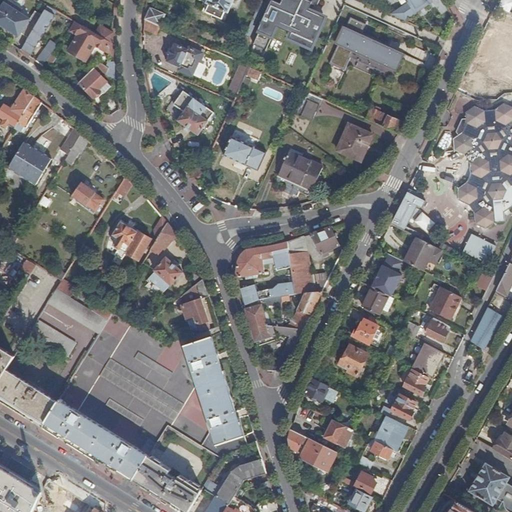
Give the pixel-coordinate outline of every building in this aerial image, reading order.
[(207,12),(223,19),(226,12),(229,13),(234,0),(208,0),(207,3),(210,5),(207,12)] [(282,0),(281,3),(273,0),(272,0),(259,30),(261,31),(255,44),(267,49),(279,22),(294,29),(293,32),(297,34),(296,36),(296,39),(304,42),(307,41),(308,39),(311,40),(323,15),(309,9),(313,1),(318,4),(319,0),(282,0)] [(394,15),(402,19),(430,0),(408,0),(410,3),(408,6),(394,15)] [(511,11),(511,9),(511,0),(502,0),(500,6),(511,11)] [(30,38),(43,15),(36,11),(31,18),(15,9),(14,4),(10,1),(5,2),(0,10),(0,23),(20,37),(22,33),(30,38)] [(145,18),(161,26),(167,14),(147,6),(145,18)] [(53,19),(44,14),(43,15),(30,38),(23,49),(32,54),(53,19)] [(352,58),(396,78),(406,55),(362,35),(367,24),(352,17),(331,63),(346,70),(352,58)] [(157,34),(161,26),(145,18),(144,28),(157,34)] [(115,56),(114,44),(96,33),(76,21),(73,25),(75,27),(73,31),(79,35),(71,50),(87,60),(92,53),(96,45),(99,46),(115,56)] [(114,44),(114,32),(101,25),(96,33),(114,44)] [(511,41),(510,41),(511,39),(497,32),(494,39),(495,40),(489,53),(489,54),(487,59),(495,63),(495,64),(511,71),(511,41)] [(180,70),(193,76),(199,62),(202,61),(204,56),(204,53),(190,47),(189,49),(176,43),(173,49),(172,48),(169,55),(170,56),(167,61),(181,67),(180,70)] [(45,67),(54,53),(47,49),(38,62),(45,67)] [(107,74),(110,68),(99,62),(95,68),(107,74)] [(242,85),(248,72),(251,66),(243,62),(235,82),(242,85)] [(476,103),(487,70),(469,64),(458,97),(476,103)] [(263,79),(266,73),(251,66),(248,72),(263,79)] [(110,85),(95,69),(80,83),(93,97),(99,91),(101,93),(110,85)] [(239,92),(242,85),(235,82),(231,89),(239,92)] [(215,112),(184,90),(174,104),(185,111),(178,120),(198,135),(215,112)] [(306,90),(296,113),(314,121),(324,99),(306,90)] [(17,127),(35,98),(26,91),(13,110),(6,105),(0,115),(0,116),(6,120),(3,125),(7,128),(10,123),(17,127)] [(28,129),(44,104),(35,98),(17,127),(16,129),(23,133),(26,128),(28,129)] [(485,110),(476,106),(467,112),(468,123),(464,132),(454,138),(456,150),(466,155),(471,165),(472,174),(467,182),(458,189),(459,201),(470,205),(477,214),(477,224),(487,229),(496,222),(506,222),(505,210),(511,206),(511,106),(505,103),(496,110),(485,110)] [(368,119),(400,133),(407,124),(381,112),(382,110),(374,107),(374,109),(373,108),(368,119)] [(339,150),(360,160),(364,151),(368,152),(369,150),(367,149),(374,134),(351,124),(339,150)] [(74,149),(76,146),(83,135),(77,130),(66,144),(74,149)] [(83,150),(90,141),(83,135),(76,146),(83,150)] [(260,170),(268,152),(233,137),(225,155),(260,170)] [(53,161),(25,143),(16,157),(10,168),(37,186),(53,161)] [(314,189),(324,167),(291,152),(281,174),(314,189)] [(191,178),(197,185),(205,169),(196,166),(191,178)] [(126,198),(134,184),(127,177),(117,192),(126,198)] [(93,207),(100,197),(97,194),(83,184),(74,196),(87,206),(90,203),(93,207)] [(53,192),(48,190),(39,204),(44,207),(53,192)] [(422,211),(415,222),(429,232),(437,221),(422,211)] [(160,238),(169,224),(163,218),(155,231),(156,235),(160,238)] [(140,260),(152,240),(139,232),(139,233),(122,222),(114,236),(120,240),(116,246),(116,249),(119,250),(116,256),(117,257),(114,262),(118,265),(121,260),(123,260),(127,253),(140,260)] [(160,255),(177,236),(169,224),(160,238),(152,250),(160,255)] [(341,246),(332,227),(319,232),(313,234),(324,255),(325,257),(330,254),(328,252),(341,246)] [(489,263),(498,245),(473,233),(465,251),(489,263)] [(307,240),(305,236),(289,242),(291,255),(309,252),(307,240)] [(443,250),(417,237),(405,262),(424,271),(429,261),(436,264),(443,250)] [(291,255),(289,242),(276,245),(266,247),(258,248),(246,251),(243,254),(240,258),(239,262),(238,272),(238,278),(266,273),(264,260),(284,256),(285,263),(291,262),(291,255)] [(306,294),(315,293),(309,252),(291,255),(291,262),(296,295),(306,294)] [(403,261),(390,254),(384,267),(397,273),(403,261)] [(31,275),(37,266),(25,258),(19,268),(31,275)] [(156,270),(172,286),(184,273),(167,258),(156,270)] [(511,259),(497,290),(507,295),(511,285),(511,259)] [(57,278),(62,281),(73,264),(68,261),(57,278)] [(383,266),(372,288),(388,296),(391,297),(402,275),(397,273),(384,267),(383,266)] [(172,286),(156,270),(149,277),(166,293),(172,286)] [(487,291),(494,276),(489,273),(482,288),(487,291)] [(201,298),(209,297),(204,281),(178,300),(182,306),(186,304),(191,318),(196,317),(198,325),(200,324),(202,329),(210,326),(201,298)] [(255,286),(241,290),(245,306),(260,300),(255,286)] [(388,296),(372,288),(363,306),(380,315),(388,296)] [(462,297),(442,288),(431,310),(451,320),(462,297)] [(100,334),(109,321),(57,290),(49,303),(100,334)] [(315,311),(325,292),(315,293),(306,294),(298,312),(287,328),(305,330),(315,311)] [(249,320),(252,330),(269,326),(262,305),(246,310),(249,320)] [(505,318),(488,308),(472,341),(486,350),(505,318)] [(225,452),(248,445),(245,435),(210,331),(167,345),(141,329),(114,312),(109,321),(100,334),(58,402),(45,425),(65,437),(134,481),(149,457),(168,426),(221,459),(225,452)] [(444,342),(448,332),(444,330),(447,325),(434,318),(426,333),(444,342)] [(353,335),(354,337),(370,345),(377,329),(379,330),(381,327),(378,326),(379,325),(365,319),(364,323),(362,322),(358,330),(357,329),(355,330),(353,335)] [(77,343),(38,320),(30,334),(69,357),(77,343)] [(419,327),(407,321),(402,332),(403,332),(414,338),(419,327)] [(284,372),(305,330),(287,328),(283,327),(269,326),(252,330),(256,343),(272,338),(271,337),(280,335),(292,337),(291,342),(276,372),(284,372)] [(437,361),(441,352),(424,343),(413,367),(433,377),(440,362),(437,361)] [(369,354),(350,345),(346,353),(345,353),(340,364),(350,369),(349,371),(358,376),(369,354)] [(0,381),(7,370),(15,357),(0,347),(0,381)] [(0,396),(45,425),(58,402),(7,370),(0,381),(0,396)] [(430,378),(413,370),(405,386),(423,395),(427,387),(426,387),(430,378)] [(330,387),(313,378),(309,387),(306,392),(323,401),(330,387)] [(391,418),(406,425),(408,419),(410,420),(414,412),(413,411),(417,403),(401,395),(393,411),(395,412),(391,418)] [(391,418),(388,416),(376,441),(377,441),(393,449),(408,426),(406,425),(391,418)] [(355,430),(354,430),(333,420),(325,438),(345,448),(355,430)] [(306,437),(291,430),(290,439),(291,447),(299,451),(306,437)] [(496,446),(495,449),(511,458),(511,436),(507,433),(503,439),(501,439),(501,440),(499,441),(497,444),(496,446)] [(329,471),(338,453),(310,439),(302,457),(329,471)] [(405,458),(406,455),(393,449),(377,441),(373,450),(389,458),(392,452),(405,458)] [(249,446),(248,445),(225,452),(221,459),(249,446)] [(134,481),(184,511),(188,511),(203,490),(149,457),(134,481)] [(207,511),(225,511),(235,497),(245,481),(261,475),(268,473),(266,469),(263,459),(234,468),(207,511)] [(481,473),(476,481),(470,491),(494,505),(494,504),(500,507),(504,501),(506,505),(507,508),(509,511),(511,511),(511,486),(507,484),(510,477),(486,463),(481,473)] [(0,504),(12,511),(33,511),(43,492),(0,465),(0,504)] [(472,478),(476,481),(481,473),(476,470),(472,478)] [(350,485),(358,489),(359,487),(372,493),(377,483),(373,480),(374,477),(363,472),(356,485),(351,483),(350,485)] [(267,492),(273,490),(268,473),(261,475),(267,492)] [(366,511),(373,497),(358,489),(351,504),(366,511)] [(331,501),(342,507),(345,501),(338,498),(341,493),(336,491),(331,501)] [(235,497),(225,511),(256,511),(258,510),(235,497)] [(472,511),(458,503),(452,511),(472,511)]
